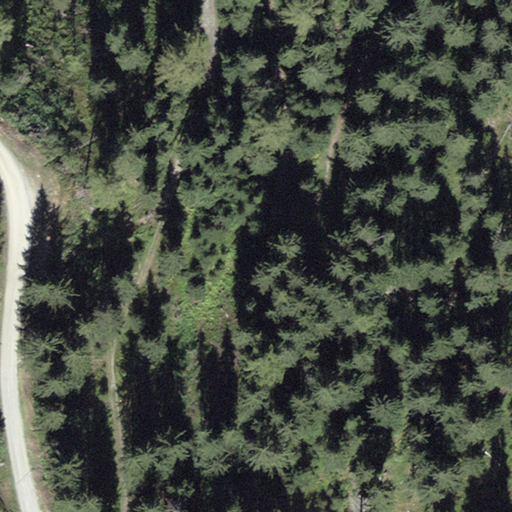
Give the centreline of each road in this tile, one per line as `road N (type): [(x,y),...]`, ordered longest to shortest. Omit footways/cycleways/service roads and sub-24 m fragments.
road 1 (track): [(155,511),(128,452),(114,361),(123,296),(180,185),(208,0)]
road 2 (track): [(261,0),(276,52),(279,189),(298,204),(318,198),(371,0)]
road 3 (track): [(0,151),(25,196),(8,339),(16,442),(38,511)]
